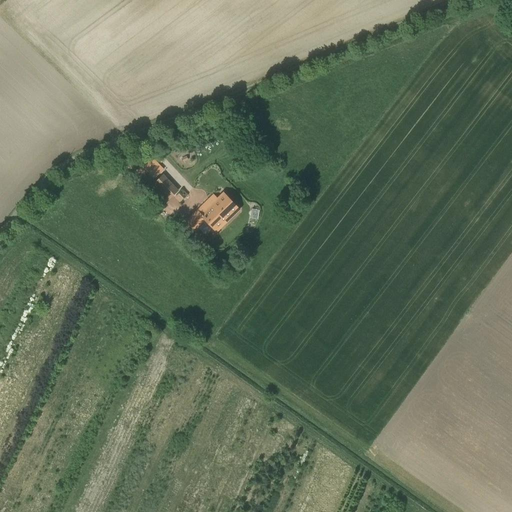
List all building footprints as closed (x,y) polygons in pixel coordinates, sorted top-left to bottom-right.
[(150,156),(136,169),(149,183),(163,170),(150,156)] [(163,175),(152,185),(168,201),(178,191),(163,175)] [(180,204),(186,197),(180,192),(174,198),(180,204)] [(209,209),(202,216),(205,220),(217,231),(238,210),(223,194),(209,209)] [(204,204),(186,222),(195,230),(205,220),(202,216),(209,209),(204,204)]
